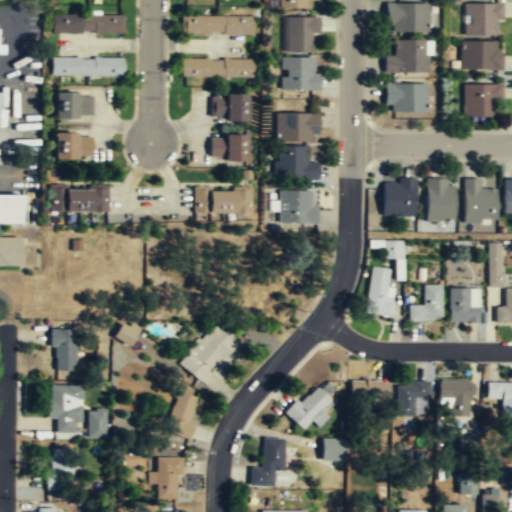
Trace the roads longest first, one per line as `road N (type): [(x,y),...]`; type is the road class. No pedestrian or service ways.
road 1 (residential): [(352,0),(350,225),(341,277),(232,422),(219,459),(216,511)]
road 2 (residential): [(318,317),(376,349),(511,350)]
road 3 (residential): [(7,328),(6,511)]
road 4 (residential): [(349,143),(511,143)]
road 5 (residential): [(155,0),(158,146)]
